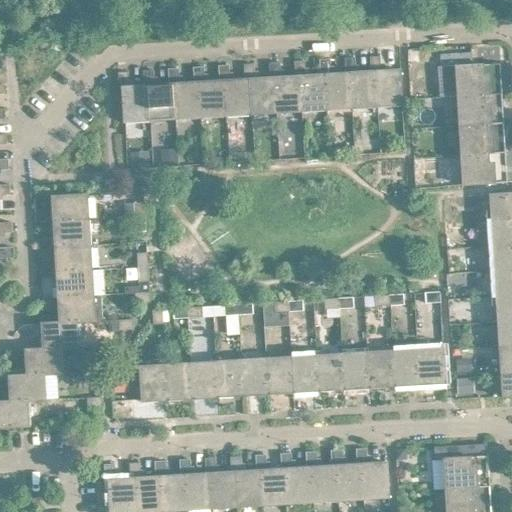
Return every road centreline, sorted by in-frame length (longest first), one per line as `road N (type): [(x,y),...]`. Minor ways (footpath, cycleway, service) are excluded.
road 1 (residential): [(24,211),(23,142),(102,54),(511,26)]
road 2 (residential): [(70,455),(452,420),(511,428)]
